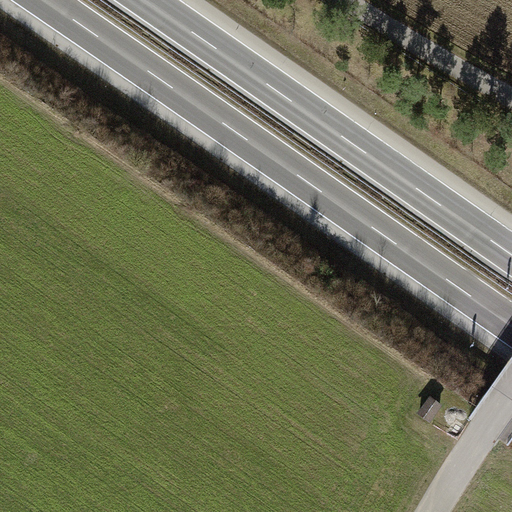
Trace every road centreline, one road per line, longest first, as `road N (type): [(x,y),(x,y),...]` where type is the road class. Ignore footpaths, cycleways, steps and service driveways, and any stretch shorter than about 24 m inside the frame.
road 1 (motorway): [(44,0),(511,324)]
road 2 (motorway): [(511,253),(147,0)]
road 3 (unclassified): [(511,96),(350,0)]
road 4 (unclassified): [(433,511),(511,395)]
